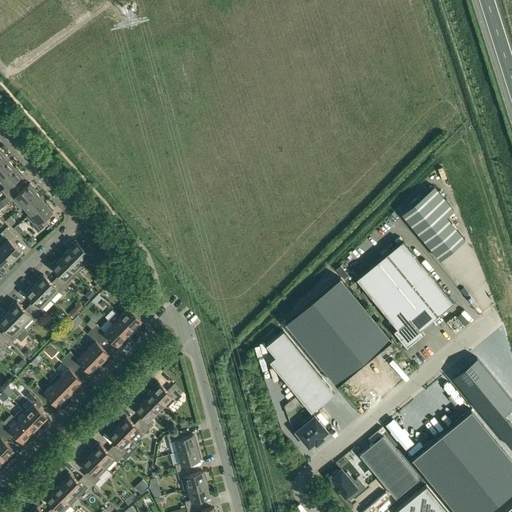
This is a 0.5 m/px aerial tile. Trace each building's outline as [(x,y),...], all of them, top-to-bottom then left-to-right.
[(6,157),(0,162),(0,177),(13,166),(6,157)] [(13,166),(0,177),(0,179),(6,186),(2,190),(6,196),(17,186),(13,182),(18,178),(21,175),(22,174),(18,169),(17,170),(13,166)] [(17,186),(6,196),(11,200),(11,201),(13,200),(20,208),(37,193),(33,188),(34,187),(30,183),(29,184),(25,187),(21,191),(17,186)] [(434,185),(401,212),(440,258),(464,238),(446,215),(454,209),(434,185)] [(27,216),(44,201),(37,193),(20,208),(23,206),(30,213),(27,216)] [(44,201),(27,216),(34,224),(33,226),(38,231),(48,223),(44,218),(53,209),(49,205),(48,206),(44,201)] [(10,216),(6,219),(11,225),(15,222),(10,216)] [(1,233),(3,235),(0,238),(0,248),(13,262),(19,256),(18,254),(21,251),(11,241),(15,237),(6,227),(1,233)] [(68,249),(84,265),(92,257),(93,259),(98,254),(89,244),(85,249),(75,240),(71,244),(72,245),(68,249)] [(387,253),(438,314),(453,301),(402,240),(387,253)] [(13,262),(0,248),(0,267),(3,270),(6,267),(7,268),(13,262)] [(84,265),(68,249),(60,257),(76,273),(84,265)] [(409,317),(419,330),(438,314),(387,253),(356,278),(397,327),(409,317)] [(76,273),(60,257),(56,262),(55,260),(51,265),(60,274),(56,278),(65,287),(70,282),(69,281),(76,273)] [(38,279),(34,284),(50,299),(59,291),(60,292),(65,287),(56,278),(52,282),(43,274),(42,275),(41,274),(37,278),(38,279)] [(286,321),(337,383),(391,339),(340,277),(286,321)] [(42,308),(50,299),(34,284),(30,288),(29,287),(25,291),(26,292),(25,293),(33,301),(29,305),(38,314),(43,309),(42,308)] [(121,291),(117,296),(125,304),(130,299),(121,291)] [(93,299),(97,302),(102,297),(98,293),(93,299)] [(8,311),(24,327),(32,318),(33,319),(38,314),(29,305),(25,309),(17,301),(16,302),(15,301),(11,305),(12,306),(8,311)] [(75,306),(79,311),(85,306),(80,301),(75,306)] [(129,307),(120,315),(134,328),(137,325),(138,326),(142,322),(141,321),(142,320),(129,307)] [(24,327),(8,311),(3,315),(2,314),(0,316),(0,321),(6,328),(2,333),(11,342),(17,336),(15,335),(24,327)] [(77,314),(71,320),(69,323),(73,328),(82,319),(77,314)] [(126,336),(134,328),(120,315),(112,323),(126,336)] [(409,317),(397,327),(394,330),(406,345),(422,332),(419,330),(409,317)] [(112,323),(104,332),(117,345),(119,344),(120,345),(124,341),(123,339),(126,336),(112,323)] [(101,329),(101,328),(100,327),(97,324),(92,328),(97,333),(101,329)] [(97,333),(92,328),(88,333),(92,337),(97,333)] [(335,392),(283,330),(266,344),(275,356),(269,360),(311,411),(335,392)] [(0,350),(2,348),(4,349),(9,344),(0,334),(0,350)] [(96,340),(86,350),(101,364),(107,358),(106,357),(109,353),(96,340)] [(45,350),(50,355),(57,348),(51,343),(45,350)] [(101,364),(86,350),(77,359),(91,372),(94,369),(95,370),(101,364)] [(70,351),(65,355),(70,360),(74,355),(70,351)] [(70,360),(65,355),(61,360),(65,364),(70,360)] [(26,362),(26,360),(23,357),(23,358),(18,363),(21,367),(26,362)] [(36,357),(31,362),(34,366),(39,360),(36,357)] [(511,406),(511,399),(477,357),(453,376),(511,447),(511,445),(511,423),(504,414),(511,406)] [(58,372),(58,373),(74,389),(77,386),(78,387),(82,383),(81,382),(82,380),(69,367),(61,375),(58,372)] [(50,381),(66,397),(74,389),(58,373),(50,381)] [(63,400),(66,397),(50,381),(49,382),(52,384),(44,392),(58,405),(59,404),(60,405),(64,401),(63,400)] [(151,391),(167,407),(174,399),(176,400),(181,395),(172,386),(167,390),(158,381),(154,386),(155,387),(151,391)] [(37,384),(32,389),(37,393),(41,389),(37,384)] [(8,386),(4,390),(8,395),(13,390),(8,386)] [(0,397),(3,400),(8,395),(4,390),(0,393),(0,397)] [(30,391),(25,396),(30,400),(35,396),(30,391)] [(166,407),(167,407),(151,391),(143,399),(156,412),(164,404),(166,407)] [(156,412),(143,399),(139,403),(138,402),(133,406),(143,415),(139,420),(148,429),(153,424),(149,419),(156,412)] [(25,412),(38,425),(42,422),(43,423),(47,419),(45,418),(47,416),(34,403),(25,412)] [(25,412),(22,408),(14,417),(17,420),(30,433),(38,425),(25,412)] [(511,459),(470,409),(441,433),(498,503),(511,491),(511,459)] [(121,421),(117,425),(133,441),(133,440),(131,438),(139,430),(143,434),(148,429),(139,420),(134,424),(126,416),(125,417),(124,416),(120,420),(121,421)] [(303,425),(297,430),(299,433),(300,434),(298,436),(303,443),(305,441),(309,445),(314,440),(315,441),(315,440),(321,436),(321,435),(326,430),(314,416),(312,418),(310,416),(304,421),(305,423),(303,425)] [(30,433),(17,420),(9,428),(22,441),(24,440),(25,441),(29,437),(28,436),(30,433)] [(112,447),(121,456),(126,451),(125,449),(133,441),(117,425),(113,429),(112,428),(108,432),(109,433),(108,434),(116,442),(112,447)] [(178,451),(196,446),(195,441),(196,440),(195,435),(193,435),(193,434),(182,437),(180,431),(167,434),(169,441),(175,440),(178,451)] [(486,511),(498,503),(441,433),(412,457),(456,511),(486,511)] [(383,434),(359,453),(395,497),(419,478),(383,434)] [(0,437),(0,454),(6,460),(12,454),(11,453),(14,450),(1,437),(0,437)] [(121,456),(112,447),(108,451),(100,443),(99,444),(97,443),(93,447),(95,448),(90,452),(106,468),(115,459),(116,461),(121,456)] [(177,471),(190,468),(188,462),(200,459),(199,458),(201,457),(199,452),(198,452),(196,446),(178,451),(181,463),(175,464),(177,471)] [(106,468),(90,452),(86,456),(85,455),(81,459),(82,460),(81,462),(89,470),(85,474),(94,483),(99,478),(98,476),(106,468)] [(184,489),(206,483),(204,477),(206,477),(205,471),(203,472),(203,470),(192,473),(190,468),(177,471),(179,478),(181,477),(184,489)] [(337,469),(332,474),(333,475),(330,478),(336,484),(334,485),(338,490),(340,489),(345,496),(356,487),(352,482),(354,480),(347,472),(345,473),(341,468),(338,471),(337,469)] [(62,481),(78,497),(85,489),(87,491),(92,485),(83,476),(78,481),(69,472),(65,476),(66,477),(62,481)] [(78,497),(62,481),(54,489),(70,505),(78,497)] [(206,483),(184,489),(184,490),(188,489),(191,499),(185,501),(187,508),(200,504),(198,499),(209,496),(209,494),(211,494),(209,488),(208,489),(206,483)] [(447,511),(425,485),(394,510),(395,511),(447,511)] [(53,506),(49,510),(51,511),(62,511),(70,505),(54,489),(50,494),(48,493),(44,497),(53,506)] [(124,500),(128,504),(136,498),(133,494),(124,500)]
